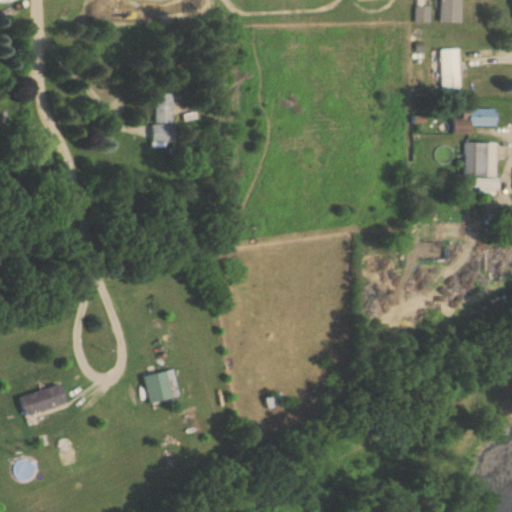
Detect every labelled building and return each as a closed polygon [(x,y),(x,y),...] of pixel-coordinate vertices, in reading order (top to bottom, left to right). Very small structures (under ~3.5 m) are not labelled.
[(438,0),(458,0),(458,22),(438,22),(438,0)] [(413,6),(428,6),(427,22),(412,22),(413,6)] [(436,49),(454,48),(456,88),(438,89),(436,49)] [(150,93),(150,142),(171,142),(170,92),(150,93)] [(459,108),(490,108),(490,125),(464,125),(464,133),(448,133),(448,118),(459,118),(459,108)] [(470,142),(470,174),(493,174),(493,141),(470,142)] [(149,403),(175,397),(171,380),(169,380),(166,370),(142,376),(149,403)] [(64,402),(57,383),(16,397),(22,416),(64,402)] [(269,408),(285,403),(281,392),(265,397),(269,408)]
